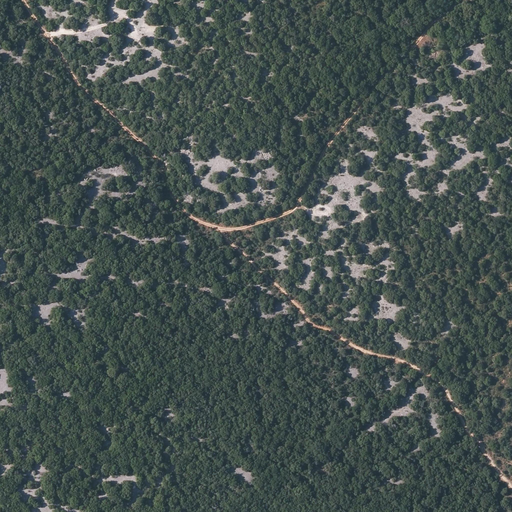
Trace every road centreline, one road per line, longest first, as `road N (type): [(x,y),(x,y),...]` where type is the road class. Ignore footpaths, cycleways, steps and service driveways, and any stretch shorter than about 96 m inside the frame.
road 1 (track): [(221,229),(294,208),(355,110),(464,0)]
road 2 (track): [(22,0),(77,84),(157,159),(182,209),(221,229)]
